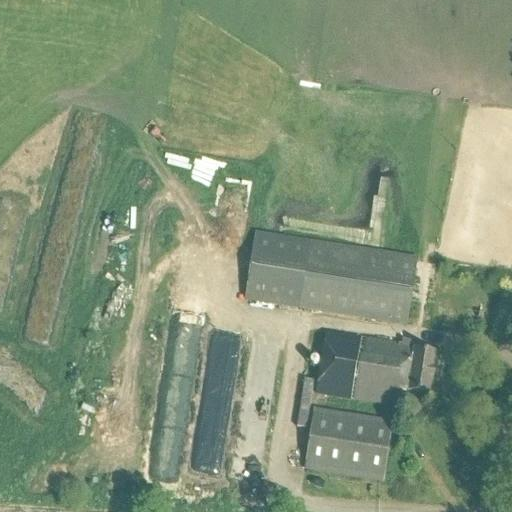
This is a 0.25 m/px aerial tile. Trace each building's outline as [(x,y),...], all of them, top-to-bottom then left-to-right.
[(188,253),(203,264),(219,242),(205,231),(188,253)] [(424,288),(426,271),(416,269),(418,259),(257,234),(246,304),(407,330),(413,287),(424,288)] [(403,347),(328,335),(318,397),(397,410),(400,393),(431,398),(437,356),(416,353),(417,345),(404,343),(403,347)] [(179,385),(203,386),(204,344),(180,344),(179,385)] [(384,484),(393,425),(313,412),(304,471),(384,484)]
